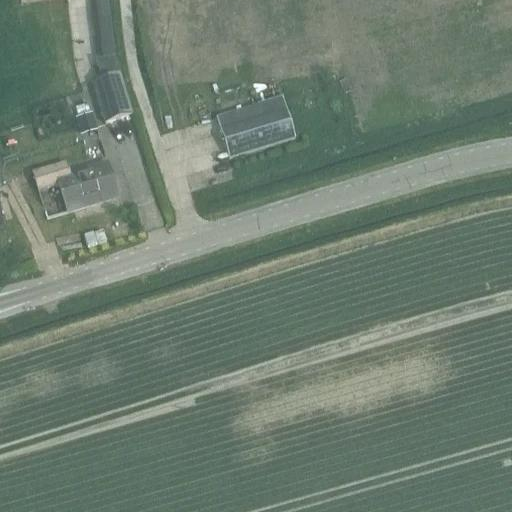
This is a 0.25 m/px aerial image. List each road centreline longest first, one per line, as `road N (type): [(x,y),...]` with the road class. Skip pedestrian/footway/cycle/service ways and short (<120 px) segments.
road 1 (tertiary): [(0,303),(425,171),(511,152)]
road 2 (track): [(160,156),(134,76),(125,0)]
